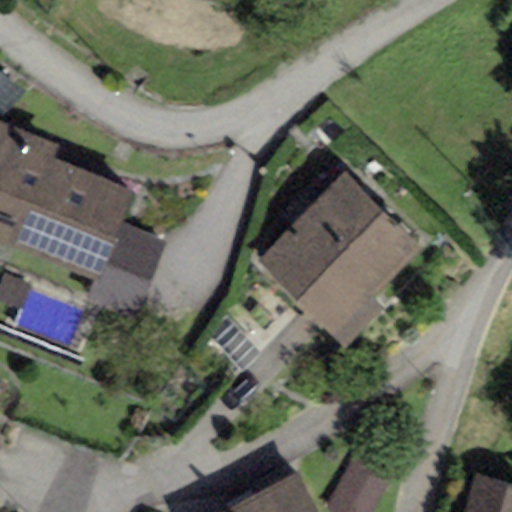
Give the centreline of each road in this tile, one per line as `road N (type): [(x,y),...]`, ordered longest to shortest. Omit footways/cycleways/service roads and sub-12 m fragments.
road 1 (residential): [(430,0),(251,110),(178,131),(152,129),(107,106),(0,20)]
road 2 (residential): [(415,511),(464,334),(511,242)]
